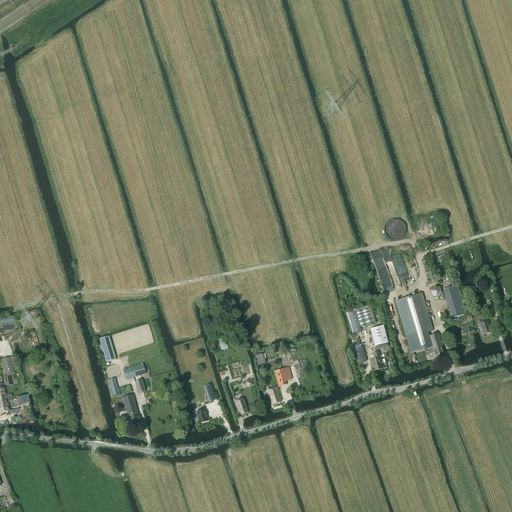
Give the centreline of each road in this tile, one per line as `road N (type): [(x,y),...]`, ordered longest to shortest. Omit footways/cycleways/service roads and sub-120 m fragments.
road 1 (track): [(99,444),(57,303),(69,294),(144,290),(413,239),(426,291)]
road 2 (unclassified): [(0,433),(184,450),(511,354)]
